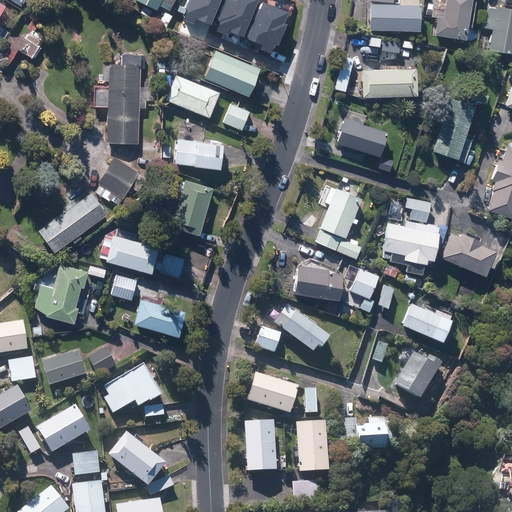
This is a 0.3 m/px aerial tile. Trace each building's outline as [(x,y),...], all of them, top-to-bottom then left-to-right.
[(135,0),(156,10),(160,0),(135,0)] [(199,20),(211,25),(221,0),(188,0),(185,9),(187,10),(183,20),(194,24),(197,17),(199,18),(199,20)] [(231,32),(243,37),(259,0),(236,0),(236,1),(233,0),(226,0),(218,21),(220,22),(217,31),(227,35),(229,30),(232,31),(231,32)] [(463,40),(469,0),(444,0),(442,16),(437,16),(434,35),(463,40)] [(289,13),(264,2),(248,39),(261,45),(262,44),(263,44),(261,49),(271,54),(275,44),(278,46),(287,24),(285,23),(289,13)] [(369,5),(368,30),(417,31),(417,6),(369,5)] [(511,53),(511,9),(495,6),(494,9),(487,8),(484,28),(491,29),(488,50),(511,53)] [(0,48),(10,32),(0,26),(0,48)] [(7,42),(0,53),(0,61),(7,66),(17,50),(34,61),(47,38),(32,29),(23,42),(9,34),(5,41),(7,42)] [(215,49),(202,77),(246,97),(259,69),(215,49)] [(139,65),(108,64),(106,142),(137,143),(139,65)] [(360,71),(361,97),(414,95),(413,69),(360,71)] [(175,72),(165,96),(207,115),(218,90),(175,72)] [(431,151),(455,159),(472,107),(449,99),(431,151)] [(230,104),(221,121),(240,130),(249,113),(230,104)] [(343,119),(335,144),(377,157),(385,132),(343,119)] [(176,140),(173,164),(217,169),(220,145),(176,140)] [(140,150),(147,151),(147,158),(158,159),(158,151),(158,142),(140,141),(140,150)] [(510,218),(511,210),(511,148),(506,146),(501,161),(497,160),(490,179),(494,181),(491,190),(493,190),(486,210),(510,218)] [(97,183),(122,198),(137,172),(113,158),(97,183)] [(198,236),(212,188),(184,180),(170,228),(198,236)] [(319,227),(343,237),(360,199),(335,188),(319,227)] [(37,230),(53,252),(105,215),(90,193),(37,230)] [(136,199),(133,220),(153,223),(156,202),(136,199)] [(386,223),(380,250),(403,254),(402,258),(423,262),(424,259),(430,260),(435,233),(433,232),(434,227),(414,223),(413,228),(386,223)] [(318,231),(314,241),(333,249),(337,239),(318,231)] [(449,232),(438,257),(482,276),(493,250),(477,244),(478,241),(459,233),(458,236),(449,232)] [(112,235),(105,261),(150,273),(157,247),(112,235)] [(340,238),(334,249),(355,259),(360,247),(340,238)] [(164,253),(158,271),(178,278),(184,259),(164,253)] [(380,261),(377,270),(395,277),(398,268),(380,261)] [(87,272),(58,264),(52,289),(40,285),(34,307),(45,314),(45,315),(73,323),(77,308),(74,307),(79,287),(82,287),(87,272)] [(89,264),(87,273),(103,277),(105,268),(89,264)] [(296,266),(292,293),(336,300),(340,275),(326,273),(326,270),(296,266)] [(360,267),(349,290),(366,298),(377,275),(360,267)] [(116,275),(111,295),(130,300),(135,281),(116,275)] [(383,283),(376,304),(386,307),(393,287),(383,283)] [(139,300),(132,324),(176,336),(183,312),(139,300)] [(410,303),(400,324),(439,340),(448,319),(410,303)] [(326,337),(286,305),(272,322),(311,352),(315,346),(318,348),(326,337)] [(0,325),(0,353),(26,350),(22,322),(0,325)] [(279,334),(261,327),(254,346),(272,353),(279,334)] [(379,338),(369,358),(380,363),(389,343),(379,338)] [(104,349),(88,358),(97,375),(114,366),(104,349)] [(41,362),(48,386),(84,375),(76,351),(41,362)] [(393,385),(417,399),(439,364),(427,356),(424,361),(412,354),(393,385)] [(8,361),(11,382),(35,379),(31,358),(8,361)] [(142,364),(103,386),(109,396),(104,398),(112,413),(130,403),(134,408),(147,401),(147,402),(160,395),(142,364)] [(255,373),(246,401),(287,414),(296,387),(255,373)] [(15,386),(0,395),(0,428),(29,411),(15,386)] [(304,389),(304,413),(315,413),(315,389),(304,389)] [(163,405),(143,406),(144,416),(163,415),(163,405)] [(36,428),(51,453),(88,431),(74,406),(36,428)] [(356,440),(356,450),(382,449),(382,424),(354,425),(354,419),(334,420),(335,441),(356,440)] [(271,421),(243,422),(245,472),(274,470),(271,421)] [(322,421),(294,423),(297,472),(325,470),(322,421)] [(28,425),(17,431),(30,454),(41,448),(28,425)] [(125,433),(107,455),(145,486),(163,464),(125,433)] [(95,474),(95,473),(98,473),(97,451),(94,452),(72,453),(73,475),(95,474)] [(315,481),(291,482),(292,501),(315,500),(315,481)] [(102,511),(99,482),(71,485),(73,511),(102,511)] [(17,511),(63,511),(68,509),(50,487),(17,511)] [(115,506),(115,511),(159,511),(157,499),(115,506)]
